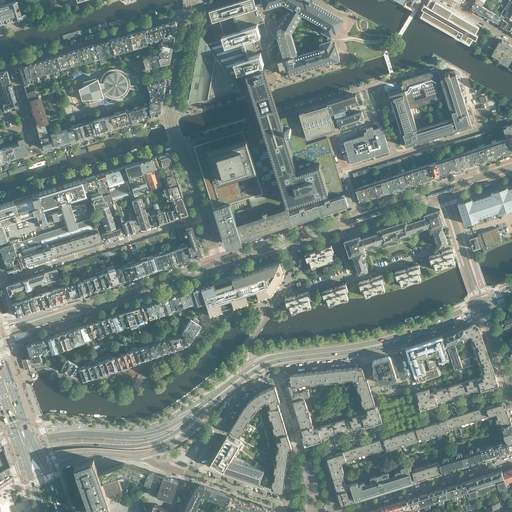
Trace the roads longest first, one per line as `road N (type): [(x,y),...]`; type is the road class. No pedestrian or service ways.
road 1 (primary): [(479,302),(373,342),(262,360),(196,408)]
road 2 (residential): [(31,367),(83,384),(185,350),(208,323),(279,294)]
road 3 (residential): [(509,389),(317,450),(338,511)]
road 4 (residential): [(192,473),(245,389),(288,369),(360,359),(368,349)]
road 5 (primary): [(0,470),(53,447),(148,443),(198,414)]
road 6 (primary): [(196,408),(150,435),(61,435),(0,456)]
road 7 (residential): [(0,280),(197,217)]
road 8 (residential): [(10,64),(191,11)]
road 9 (primary): [(198,414),(265,364),(368,349)]
road 10 (residential): [(0,201),(177,146)]
road 11 (primary): [(196,408),(145,429),(28,433)]
road 12 (tertiary): [(293,245),(449,194)]
road 13 (residential): [(355,509),(511,459)]
road 14 (tertiary): [(440,184),(288,234)]
road 15 (residential): [(279,294),(433,252)]
road 16 (residential): [(171,114),(38,153)]
road 17 (tertiary): [(93,312),(221,270)]
road 18 (tertiary): [(211,260),(88,300)]
road 19 (residential): [(395,155),(511,119)]
road 20 (primary): [(368,349),(481,308)]
